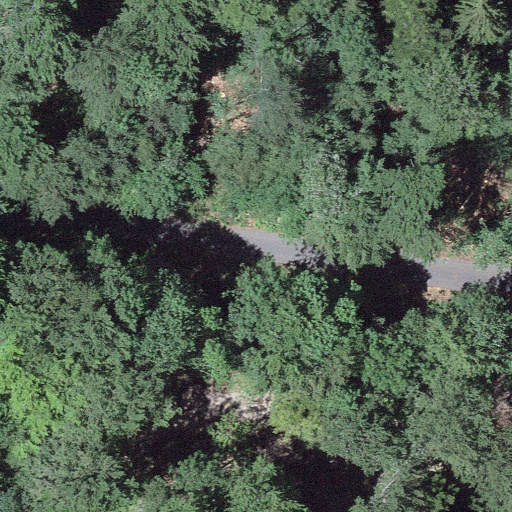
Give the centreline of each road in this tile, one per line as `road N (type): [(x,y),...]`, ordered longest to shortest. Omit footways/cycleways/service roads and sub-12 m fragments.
road 1 (track): [(511,400),(305,390),(166,406),(107,425),(13,511)]
road 2 (unclassified): [(0,205),(511,284)]
